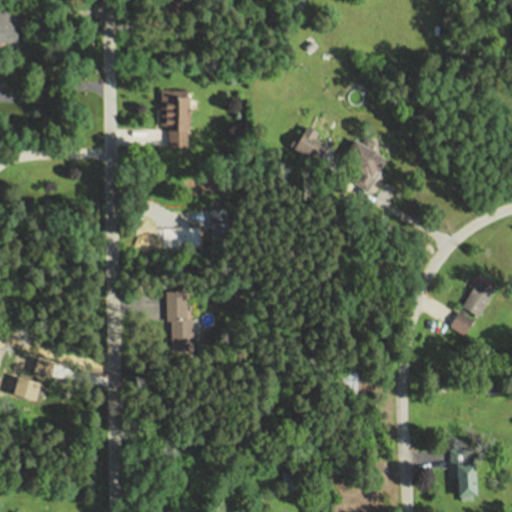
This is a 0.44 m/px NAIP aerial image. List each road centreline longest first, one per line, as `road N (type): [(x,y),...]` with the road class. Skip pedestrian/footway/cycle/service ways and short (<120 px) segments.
road 1 (residential): [(107,0),(112,511)]
road 2 (residential): [(511,207),(444,249),(409,315),(400,378),(405,511)]
